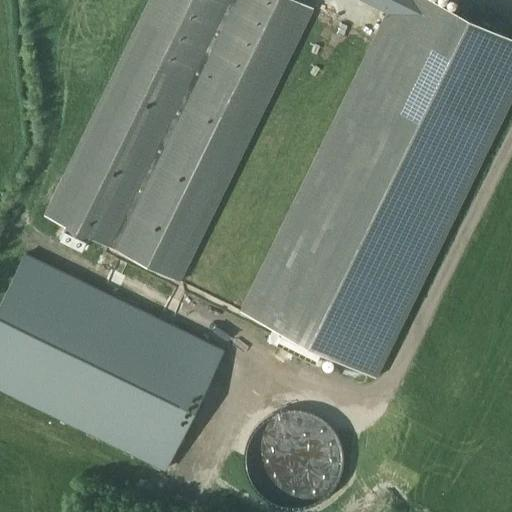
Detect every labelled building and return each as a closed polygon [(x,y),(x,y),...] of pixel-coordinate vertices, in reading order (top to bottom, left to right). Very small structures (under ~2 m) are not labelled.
[(296,0),(151,0),(46,213),(179,279),(313,8),(296,0)] [(377,375),(511,99),(511,39),(431,0),(366,0),(389,11),(243,309),(377,375)] [(489,18),(494,0),(482,0),(478,15),(489,18)] [(26,254),(0,306),(0,388),(165,469),(223,351),(26,254)] [(319,374),(323,366),(283,350),(280,358),(319,374)]
